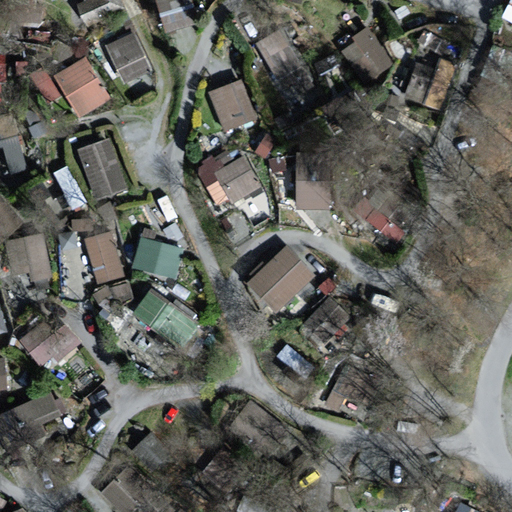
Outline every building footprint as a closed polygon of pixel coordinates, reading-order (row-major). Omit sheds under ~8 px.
[(81,0),(88,16),(125,0),(81,0)] [(162,0),(171,28),(198,21),(192,0),(162,0)] [(372,27),(335,51),(365,90),(394,61),(372,27)] [(283,30),(253,43),(276,87),(306,72),(283,30)] [(136,34),(113,45),(128,79),(152,68),(136,34)] [(421,44),(417,56),(437,63),(441,51),(421,44)] [(414,56),(407,93),(446,101),(454,64),(414,56)] [(109,98),(86,59),(59,76),(83,114),(109,98)] [(243,81),(215,92),(228,128),(256,117),(243,81)] [(14,116),(0,118),(0,167),(21,165),(14,116)] [(109,141),(84,150),(101,194),(126,185),(109,141)] [(244,157),(219,171),(232,195),(235,193),(238,198),(261,185),(244,157)] [(333,200),(334,160),(299,159),(298,199),(333,200)] [(156,232),(147,229),(137,265),(176,276),(184,249),(153,240),(156,232)] [(113,233),(90,239),(102,280),(124,274),(113,233)] [(49,239),(4,247),(9,290),(54,285),(49,239)] [(315,276),(290,249),(256,281),(280,308),(315,276)] [(154,290),(139,310),(181,341),(196,321),(154,290)] [(330,290),(305,318),(329,339),(354,312),(330,290)] [(58,316),(27,340),(44,361),(55,352),(59,357),(78,341),(58,316)] [(0,387),(9,387),(5,358),(0,358),(0,387)] [(60,412),(52,394),(0,417),(0,424),(6,437),(60,412)] [(150,427),(134,446),(156,463),(171,444),(150,427)] [(126,511),(128,511),(141,501),(151,511),(160,511),(166,507),(124,462),(100,484),(126,511)] [(28,511),(22,502),(1,511),(28,511)]
